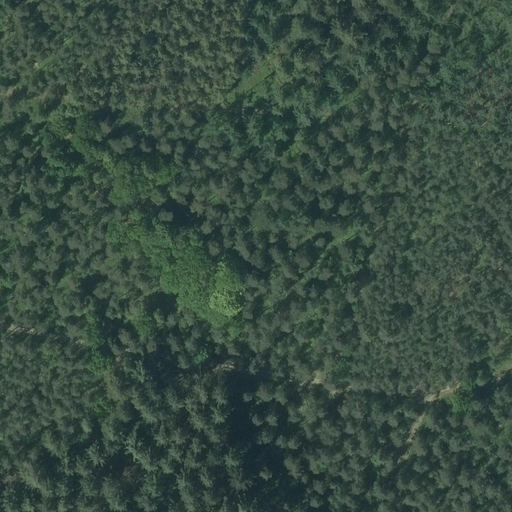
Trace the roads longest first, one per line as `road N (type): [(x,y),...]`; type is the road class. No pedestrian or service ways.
road 1 (track): [(0,325),(334,384),(438,389)]
road 2 (track): [(363,511),(438,389)]
